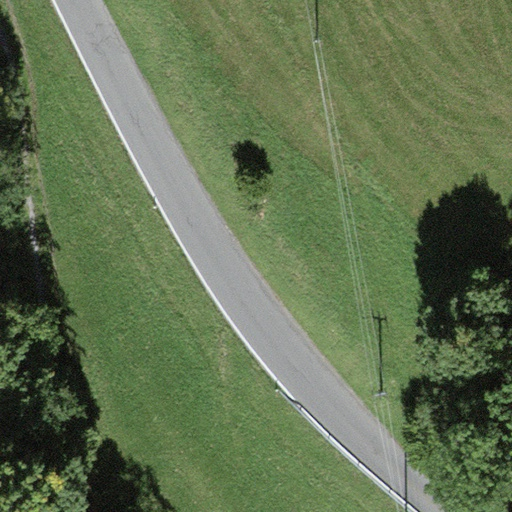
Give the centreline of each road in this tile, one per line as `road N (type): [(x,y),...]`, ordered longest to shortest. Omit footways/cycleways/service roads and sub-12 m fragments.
road 1 (tertiary): [(74,0),(257,320),(359,437),(451,511)]
road 2 (track): [(108,511),(85,482),(0,28)]
